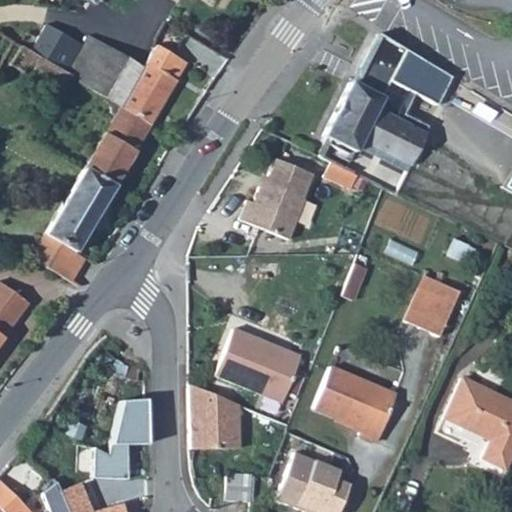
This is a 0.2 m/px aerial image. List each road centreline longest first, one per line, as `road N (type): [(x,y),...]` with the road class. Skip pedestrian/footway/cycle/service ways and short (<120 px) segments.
road 1 (tertiary): [(323,0),(118,276)]
road 2 (residential): [(173,511),(163,442),(164,331),(157,310),(118,276)]
road 3 (tertiary): [(118,276),(0,430)]
